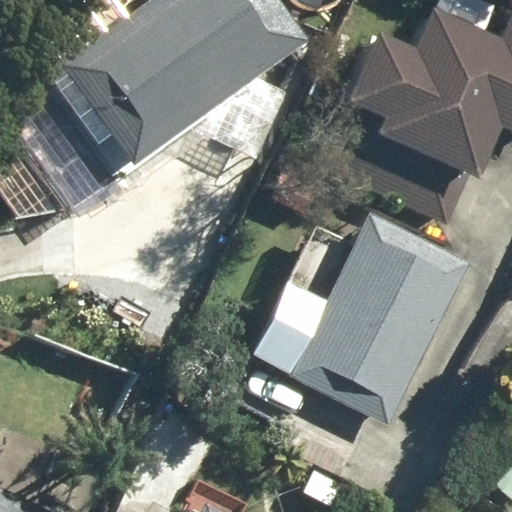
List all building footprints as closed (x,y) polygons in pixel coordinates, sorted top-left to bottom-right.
[(92,181),(288,44),(257,0),(135,0),(24,78),(47,111),(0,143),(0,153),(51,226),(100,192),(92,181)] [(484,14),(458,0),(428,0),(417,20),(467,47),(484,14)] [(352,127),(342,148),(445,193),(464,150),(505,168),(511,150),(511,46),(482,34),(472,58),(400,27),(382,70),(336,51),(310,110),(352,127)] [(445,270),(332,225),(298,308),(251,289),(216,378),(305,413),(311,399),(344,412),(338,426),(377,442),(445,270)] [(500,511),(509,511),(511,509),(511,443),(474,489),(500,511)] [(0,511),(24,511),(0,501),(0,511)]
